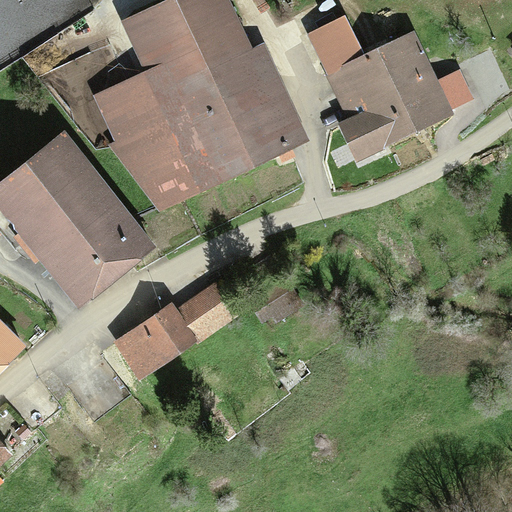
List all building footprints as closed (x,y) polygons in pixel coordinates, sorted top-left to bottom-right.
[(236,0),(169,0),(119,23),(141,69),(98,89),(158,219),(306,150),(236,0)] [(344,13),(306,30),(346,120),(336,125),(352,161),(452,117),(412,29),(362,51),(344,13)] [(146,237),(60,135),(0,184),(0,209),(74,297),(146,237)] [(214,280),(174,306),(196,339),(198,341),(237,315),(214,280)] [(174,306),(170,300),(111,339),(137,378),(196,339),(174,306)] [(0,345),(10,336),(0,326),(0,345)] [(0,463),(10,454),(0,442),(0,463)]
